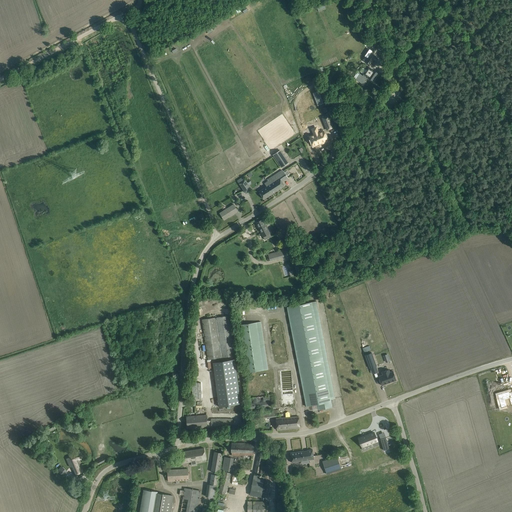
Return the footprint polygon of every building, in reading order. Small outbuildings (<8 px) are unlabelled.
[(361,52),(356,55),(360,62),(365,59),(361,52)] [(371,53),(366,62),(369,64),(375,56),(371,53)] [(373,70),(368,67),(363,74),(373,81),(378,73),(373,70)] [(362,76),(358,81),(363,84),(366,79),(362,76)] [(349,83),(345,86),(354,95),(358,91),(349,83)] [(319,93),(314,95),(318,106),(323,103),(319,93)] [(336,98),(340,105),(346,103),(350,111),(356,108),(350,97),(345,100),(342,95),(336,98)] [(327,114),(322,117),(327,129),(332,126),(327,114)] [(310,137),(314,145),(322,142),(323,143),(328,141),(324,131),(319,133),(318,131),(313,132),(314,135),(310,137)] [(282,167),(288,163),(280,150),(273,155),(282,167)] [(288,178),(286,175),(283,171),(265,183),(267,186),(259,192),(264,199),(284,186),(282,182),(288,178)] [(239,183),(245,192),(249,190),(243,181),(239,183)] [(234,204),(220,213),(224,220),(238,211),(234,204)] [(256,223),(258,227),(265,240),(271,236),(262,219),(256,223)] [(290,248),(268,255),(270,260),(291,254),(290,248)] [(287,307),(305,402),(306,406),(317,404),(318,410),(332,407),(331,402),(331,399),(335,398),(316,301),(287,307)] [(228,316),(202,319),(208,359),(231,356),(231,352),(234,352),(228,316)] [(240,324),(247,372),(268,369),(261,321),(240,324)] [(372,353),(365,355),(370,368),(371,368),(375,366),(376,366),(372,353)] [(242,406),(235,359),(213,362),(219,409),(242,406)] [(294,405),(292,369),(280,370),(282,406),(294,405)] [(383,375),(378,376),(381,385),(396,380),(393,371),(390,372),(389,369),(382,372),(383,375)] [(201,382),(192,382),(193,399),(201,399),(201,382)] [(511,389),(502,393),(506,406),(511,404),(509,397),(511,395),(511,389)] [(274,395),(249,398),(251,412),(275,409),(274,395)] [(206,415),(196,416),(197,428),(207,427),(206,415)] [(197,428),(196,416),(186,416),(187,429),(197,428)] [(299,428),(299,416),(276,418),(277,430),(299,428)] [(233,419),(211,419),(211,430),(233,430),(233,419)] [(361,437),(359,438),(359,439),(362,438),(363,441),(363,442),(365,445),(362,447),(363,450),(374,446),(379,445),(374,432),(361,437)] [(386,437),(380,439),(384,450),(389,449),(386,437)] [(245,444),(245,443),(231,443),(231,455),(253,455),(254,445),(245,444)] [(204,448),(181,452),(182,463),(191,462),(196,461),(206,459),(204,448)] [(304,451),(290,453),(291,458),(292,463),(301,461),(309,460),(314,459),(313,454),(312,449),(307,450),(307,451),(304,451)] [(72,467),(74,470),(75,475),(82,472),(77,459),(83,457),(81,452),(66,459),(70,467),(72,467)] [(214,452),(213,456),(211,472),(219,473),(222,453),(214,452)] [(261,465),(261,461),(262,461),(262,460),(263,455),(258,454),(257,459),(254,475),(259,476),(260,473),(261,465)] [(323,464),(326,474),(341,469),(337,456),(322,461),(323,464)] [(224,457),(222,470),(231,472),(233,458),(224,457)] [(266,466),(261,465),(260,473),(265,474),(263,497),(265,497),(269,459),(267,459),(266,466)] [(63,467),(58,472),(63,475),(67,471),(63,467)] [(188,469),(167,470),(168,481),(173,481),(176,481),(179,481),(189,480),(188,474),(188,469)] [(219,493),(225,494),(230,473),(224,471),(222,477),(221,485),(219,493)] [(211,474),(210,485),(216,486),(217,486),(218,475),(211,474)] [(180,511),(196,511),(200,491),(184,488),(184,491),(180,490),(179,495),(183,495),(180,511)] [(144,489),(140,511),(170,511),(173,496),(157,493),(157,492),(144,489)] [(248,501),(247,511),(264,511),(264,501),(248,501)]
